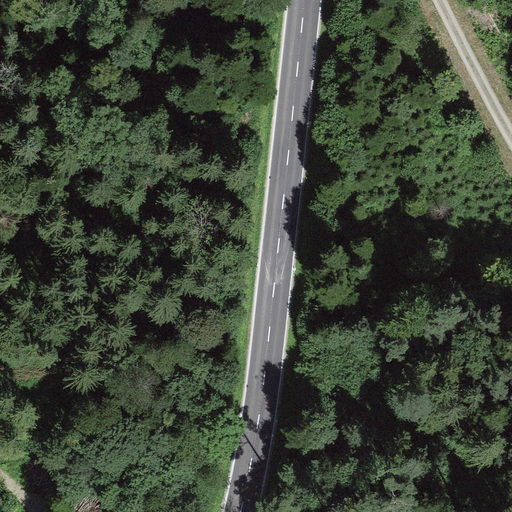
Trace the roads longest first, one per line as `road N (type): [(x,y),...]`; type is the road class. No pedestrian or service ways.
road 1 (secondary): [(308,0),(263,423),(244,511)]
road 2 (track): [(511,128),(439,0)]
